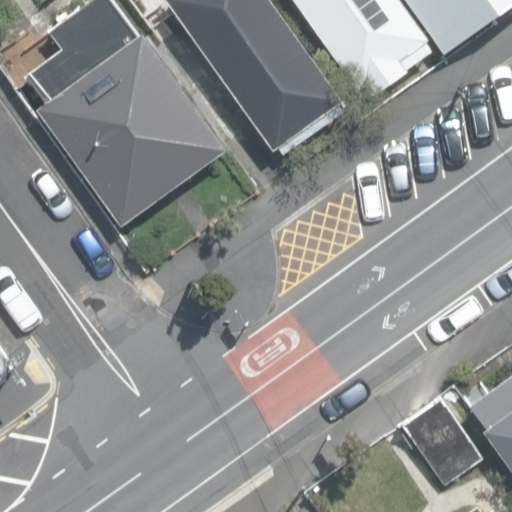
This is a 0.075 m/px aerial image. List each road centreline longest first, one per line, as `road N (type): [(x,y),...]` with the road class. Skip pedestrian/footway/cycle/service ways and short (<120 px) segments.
road 1 (tertiary): [(172,446),(511,202)]
road 2 (residential): [(0,199),(172,446)]
